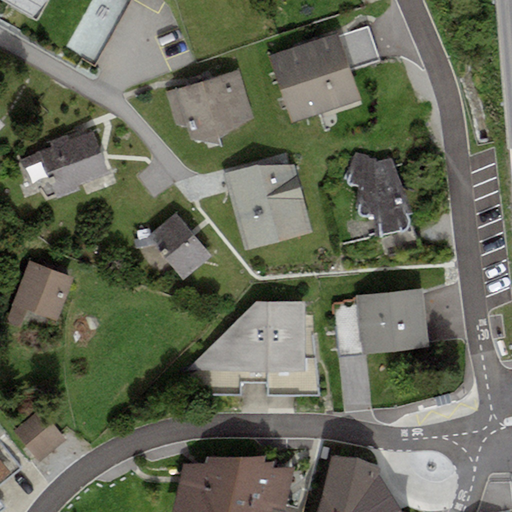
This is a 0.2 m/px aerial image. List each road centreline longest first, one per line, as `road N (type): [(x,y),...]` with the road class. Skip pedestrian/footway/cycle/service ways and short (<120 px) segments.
road 1 (residential): [(42,511),(85,468),(140,440),(196,427),(490,415)]
road 2 (residential): [(490,415),(459,146),(404,0)]
